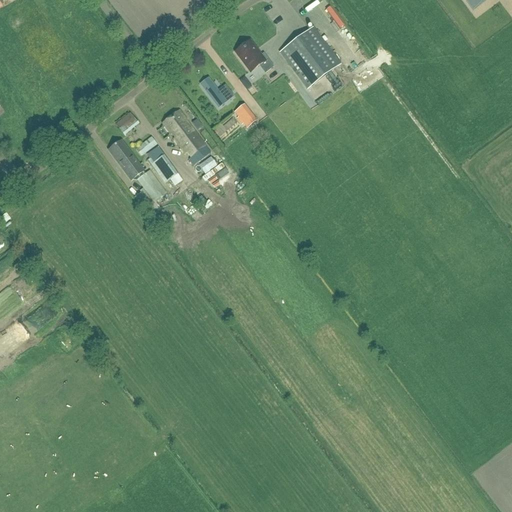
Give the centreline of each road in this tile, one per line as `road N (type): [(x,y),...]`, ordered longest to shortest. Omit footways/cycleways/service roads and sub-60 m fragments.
road 1 (unclassified): [(0,200),(156,75)]
road 2 (unclassified): [(156,75),(255,0)]
